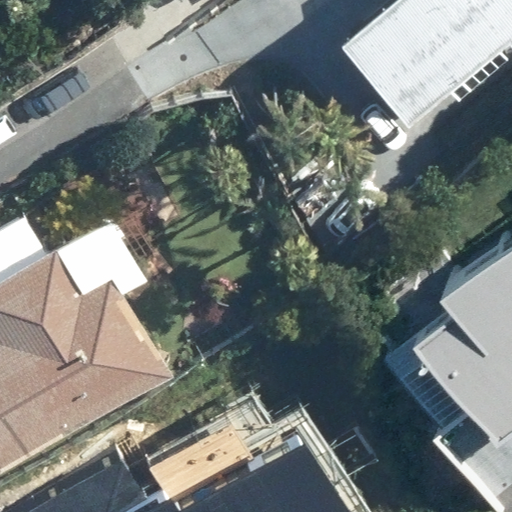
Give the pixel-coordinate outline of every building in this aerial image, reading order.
[(511,0),(355,0),(307,40),(371,117),(475,32),(497,58),(511,46),(511,0)] [(109,148),(58,181),(108,259),(159,227),(109,148)] [(511,226),(421,287),(433,306),(400,328),(479,446),(511,423),(511,226)] [(0,450),(138,365),(77,267),(49,284),(25,245),(0,260),(0,450)] [(72,504),(59,511),(295,511),(290,456),(70,475),(72,504)]
